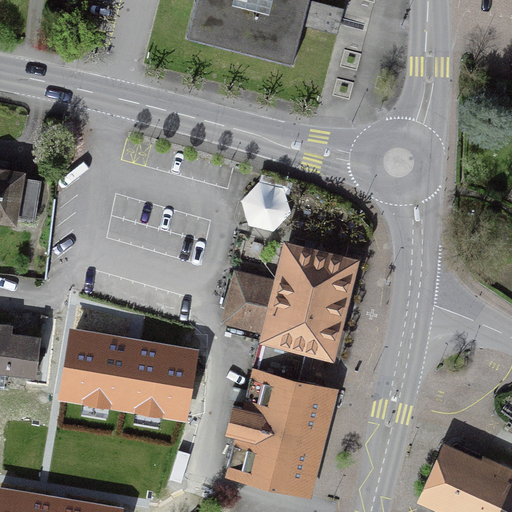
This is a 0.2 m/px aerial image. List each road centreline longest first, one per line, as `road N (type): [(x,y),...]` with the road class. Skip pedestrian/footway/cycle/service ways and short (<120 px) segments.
road 1 (secondary): [(0,72),(397,162)]
road 2 (unknown): [(80,113),(51,293),(40,306),(0,305)]
road 3 (secondary): [(413,299),(370,511)]
road 4 (secondary): [(429,0),(425,105),(397,162)]
road 5 (secondary): [(397,162),(417,218),(413,299)]
